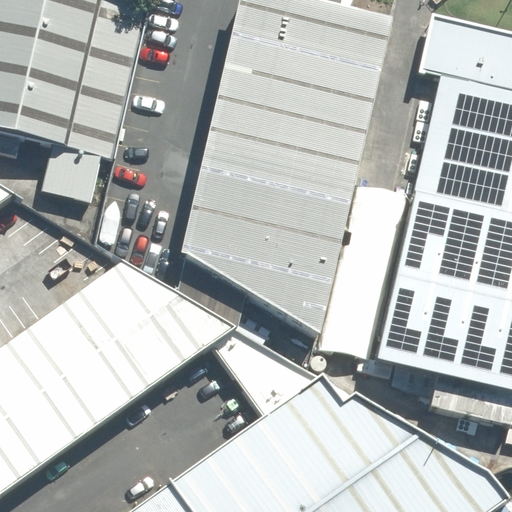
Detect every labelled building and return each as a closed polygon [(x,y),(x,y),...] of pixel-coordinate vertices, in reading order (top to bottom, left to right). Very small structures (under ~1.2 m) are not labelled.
[(0,0),(0,137),(111,162),(146,8),(123,3),(123,0),(0,0)] [(313,339),(388,26),(278,0),(241,0),(179,261),(313,339)] [(511,42),(428,23),(415,78),(440,84),(373,363),(511,396),(511,42)] [(0,206),(11,199),(0,193),(0,206)] [(0,350),(0,497),(235,332),(122,265),(0,350)] [(499,511),(505,508),(480,476),(319,381),(136,511),(499,511)]
